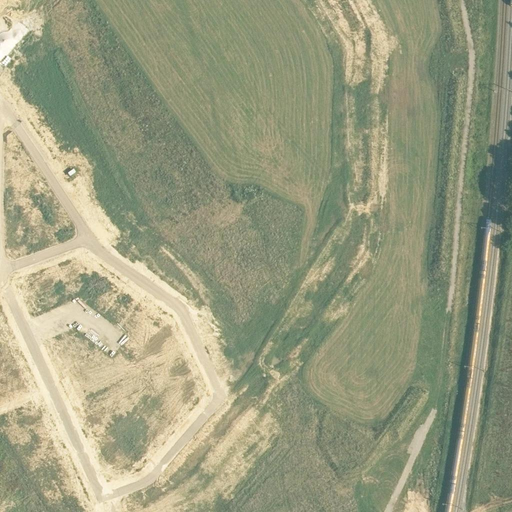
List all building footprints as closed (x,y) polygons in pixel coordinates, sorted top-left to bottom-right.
[(4,59),(0,62),(0,80),(13,67),(4,59)] [(13,67),(0,80),(0,81),(8,89),(21,75),(13,67)] [(27,86),(13,96),(19,105),(34,95),(27,86)] [(34,95),(19,105),(25,114),(27,113),(26,113),(40,104),(39,103),(34,95)] [(40,104),(26,113),(27,113),(32,122),(47,112),(41,102),(39,103),(40,104)] [(160,102),(153,110),(166,123),(174,115),(160,102)] [(153,110),(146,118),(160,130),(166,123),(153,110)] [(47,112),(32,122),(39,131),(53,121),(47,112)] [(146,118),(139,126),(153,138),(160,130),(146,118)] [(53,121),(39,131),(44,139),(45,140),(59,130),(53,121)] [(139,126),(132,133),(146,145),(153,138),(139,126)] [(44,139),(43,140),(50,150),(60,143),(66,139),(59,130),(45,140),(44,139)] [(132,133),(126,141),(139,153),(146,145),(132,133)] [(126,141),(118,149),(132,161),(139,153),(126,141)] [(60,143),(50,150),(60,165),(71,158),(60,143)] [(116,151),(107,161),(125,176),(134,166),(116,151)] [(107,161),(99,170),(116,186),(125,176),(107,161)] [(99,170),(91,179),(108,195),(116,186),(99,170)] [(91,179),(82,189),(99,204),(108,195),(91,179)] [(82,189),(73,198),(91,214),(99,204),(82,189)] [(130,219),(115,236),(125,245),(140,228),(130,219)] [(140,228),(125,245),(134,254),(150,236),(140,228)] [(150,236),(134,254),(143,262),(159,245),(150,236)] [(159,245),(143,262),(153,270),(168,253),(159,245)] [(168,253),(153,270),(163,279),(178,262),(168,253)] [(83,257),(66,263),(70,275),(87,269),(83,257)] [(66,263),(55,268),(55,269),(61,286),(73,282),(70,275),(66,263)] [(55,269),(45,273),(51,291),(62,287),(61,286),(55,269)] [(185,270),(174,286),(184,293),(195,277),(185,270)] [(45,273),(33,277),(38,289),(40,295),(51,291),(45,273)] [(107,273),(96,288),(105,295),(116,280),(117,279),(107,273)] [(33,277),(16,283),(21,295),(38,289),(33,277)] [(195,277),(184,293),(193,299),(192,300),(192,301),(204,284),(195,277)] [(116,280),(105,295),(114,301),(124,286),(116,280)] [(204,284),(192,301),(202,307),(213,291),(204,285),(205,284),(204,284)] [(124,286),(114,301),(122,307),(133,292),(124,286)] [(213,291),(202,307),(211,314),(223,298),(213,291)] [(239,297),(235,303),(245,310),(249,305),(261,313),(269,302),(253,291),(245,302),(239,297)] [(133,292),(122,307),(130,313),(141,298),(133,292)] [(141,298),(130,313),(139,319),(149,304),(141,298)] [(149,304),(139,319),(149,325),(160,310),(150,303),(149,304)] [(237,314),(230,324),(232,325),(231,327),(237,331),(238,329),(246,335),(253,324),(241,316),(245,310),(235,303),(230,309),(237,314)] [(0,320),(0,332),(8,329),(4,319),(0,320)] [(165,326),(155,335),(157,340),(158,339),(163,350),(181,342),(176,331),(169,334),(165,326)] [(71,329),(60,334),(62,340),(74,335),(71,329)] [(0,356),(13,351),(8,340),(0,343),(0,356)] [(60,342),(48,347),(57,369),(70,363),(60,342)] [(168,361),(160,365),(162,371),(168,368),(171,367),(174,365),(171,360),(186,353),(181,342),(163,350),(168,361)] [(0,367),(1,369),(0,369),(0,376),(5,374),(3,369),(18,362),(13,351),(0,356),(0,367)] [(75,380),(68,383),(73,395),(94,386),(83,363),(70,369),(75,380)] [(168,368),(162,371),(165,377),(173,373),(178,384),(182,382),(196,376),(190,364),(176,371),(174,365),(171,367),(168,368)] [(5,374),(0,376),(0,382),(6,380),(11,391),(13,391),(14,393),(21,389),(20,387),(28,384),(23,372),(8,379),(5,374)] [(178,384),(170,388),(174,395),(181,391),(187,403),(189,403),(190,405),(197,401),(196,399),(205,395),(199,383),(185,389),(182,382),(178,384)] [(90,401),(75,408),(80,420),(98,412),(93,401),(102,396),(99,390),(88,395),(90,401)] [(158,409),(149,419),(166,435),(175,424),(164,414),(168,409),(158,401),(154,406),(158,409)] [(43,408),(21,418),(27,430),(22,432),(25,440),(36,434),(33,427),(48,420),(43,408)] [(98,412),(80,420),(86,433),(101,425),(104,432),(116,426),(113,420),(104,424),(98,412)] [(142,431),(133,441),(151,456),(160,446),(146,434),(151,429),(141,421),(137,426),(142,431)] [(116,426),(104,432),(107,437),(118,432),(116,426)] [(55,432),(34,442),(45,464),(58,458),(53,448),(61,444),(55,432)] [(126,454),(115,458),(121,476),(132,472),(127,456),(132,454),(128,442),(122,444),(126,454)] [(104,464),(102,465),(104,472),(107,471),(110,480),(121,476),(115,458),(103,462),(104,464)] [(69,462),(57,468),(67,489),(79,483),(69,462)]
